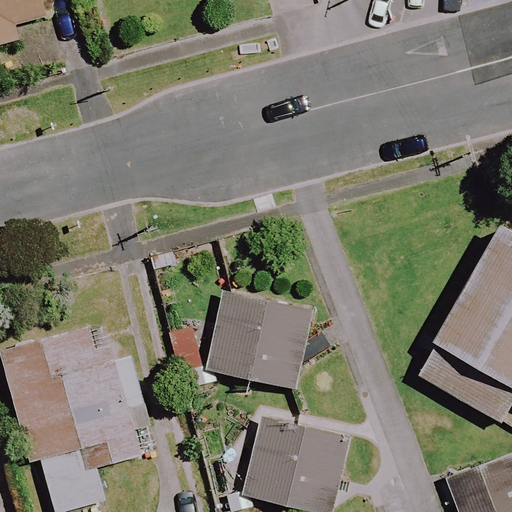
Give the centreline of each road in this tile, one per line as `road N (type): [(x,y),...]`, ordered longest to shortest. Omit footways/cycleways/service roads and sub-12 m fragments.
road 1 (residential): [(294,116),(417,511)]
road 2 (residential): [(0,193),(294,116)]
road 3 (residential): [(294,116),(511,57)]
